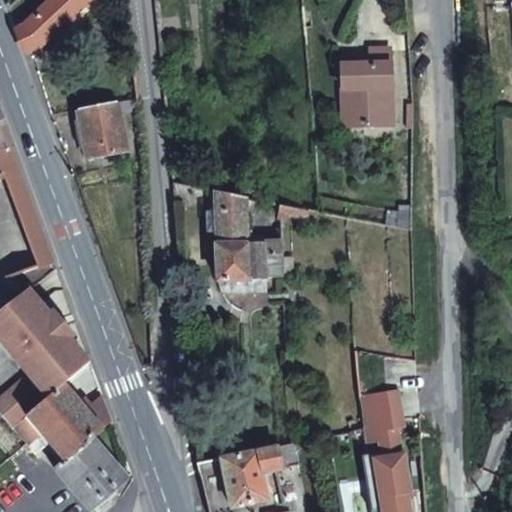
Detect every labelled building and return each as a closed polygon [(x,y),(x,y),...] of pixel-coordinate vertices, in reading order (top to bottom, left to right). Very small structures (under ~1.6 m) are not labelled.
[(41,45),(89,0),(48,0),(20,28),(28,50),(41,45)] [(341,102),(348,102),(349,124),(390,124),(388,48),(371,49),(371,65),(340,66),(341,102)] [(89,157),(127,150),(119,102),(80,108),(83,124),(77,125),(81,141),(86,140),(89,157)] [(0,174),(18,167),(0,117),(0,174)] [(5,173),(39,265),(53,260),(18,167),(5,173)] [(175,207),(204,211),(204,189),(173,183),(175,207)] [(265,243),(248,244),(248,236),(247,230),(246,206),(247,198),(214,191),(215,213),(216,233),(217,282),(267,281),(267,278),(283,278),(281,250),(265,250),(265,243)] [(279,204),(280,220),(288,220),(287,206),(279,204)] [(411,204),(399,204),(399,227),(411,229),(411,204)] [(207,234),(216,233),(215,213),(206,214),(207,234)] [(62,379),(66,384),(91,361),(27,291),(0,313),(0,344),(8,353),(12,349),(22,359),(17,364),(28,376),(0,402),(0,413),(9,424),(62,379)] [(22,359),(12,349),(8,353),(17,364),(22,359)] [(419,383),(417,362),(402,360),(405,385),(419,383)] [(27,416),(66,384),(62,379),(9,424),(13,428),(27,416)] [(27,416),(43,436),(65,462),(95,438),(114,422),(105,398),(89,411),(66,384),(27,416)] [(361,398),(363,418),(364,426),(374,425),(378,447),(367,449),(359,450),(366,492),(368,511),(411,511),(396,422),(404,421),(399,391),(361,398)] [(13,428),(30,446),(43,436),(27,416),(13,428)] [(364,426),(363,418),(346,421),(346,430),(364,426)] [(374,425),(364,426),(367,449),(378,447),(374,425)] [(65,462),(56,469),(90,508),(127,476),(95,438),(65,462)] [(263,469),(275,467),(298,461),(294,441),(222,457),(233,505),(269,497),(263,469)] [(209,511),(233,511),(234,511),(233,505),(222,457),(198,462),(209,511)]
